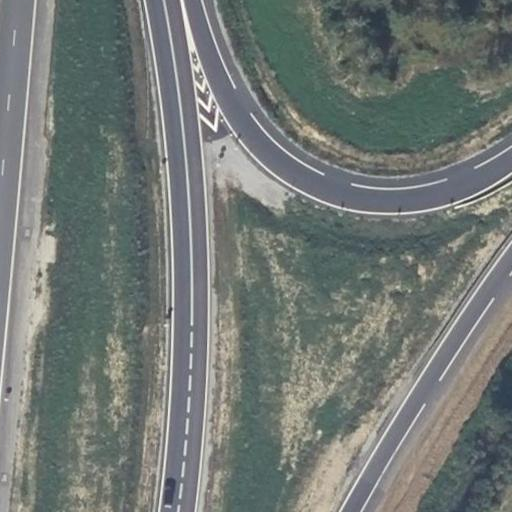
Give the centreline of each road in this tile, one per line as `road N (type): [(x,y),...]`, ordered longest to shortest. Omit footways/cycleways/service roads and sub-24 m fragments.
road 1 (trunk): [(180,511),(193,241),(165,0)]
road 2 (trunk): [(511,166),(473,189),(410,209),(328,200),(283,174),(234,115),(212,73),(192,0)]
road 3 (trunk): [(352,511),(511,261)]
road 4 (trunk): [(17,0),(0,202)]
